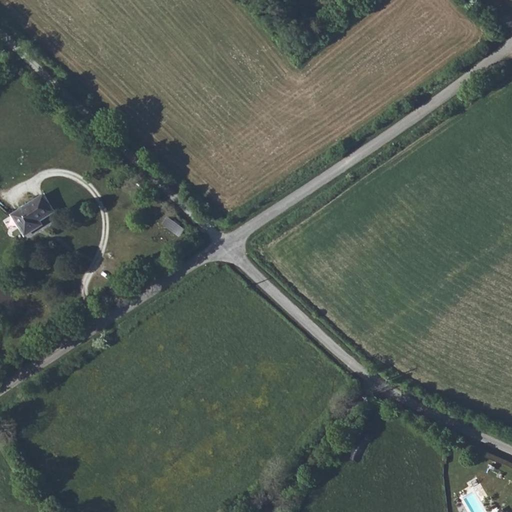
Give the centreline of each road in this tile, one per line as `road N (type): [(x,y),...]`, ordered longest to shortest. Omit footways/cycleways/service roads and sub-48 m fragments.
road 1 (residential): [(511,453),(359,372),(223,245)]
road 2 (unclassified): [(223,245),(511,44)]
road 3 (track): [(223,245),(0,34)]
road 4 (unclassified): [(0,389),(223,245)]
